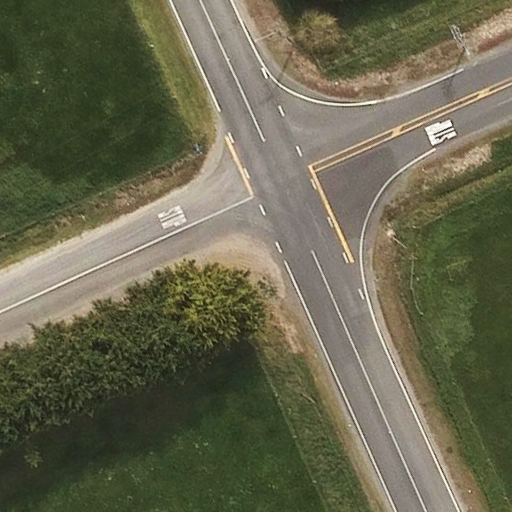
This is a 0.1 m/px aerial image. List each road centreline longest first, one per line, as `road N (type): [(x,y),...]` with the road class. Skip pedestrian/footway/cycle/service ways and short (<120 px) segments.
road 1 (tertiary): [(427,511),(284,182)]
road 2 (unclassified): [(284,182),(0,311)]
road 3 (unclassified): [(511,81),(284,182)]
road 4 (tertiary): [(284,182),(202,0)]
